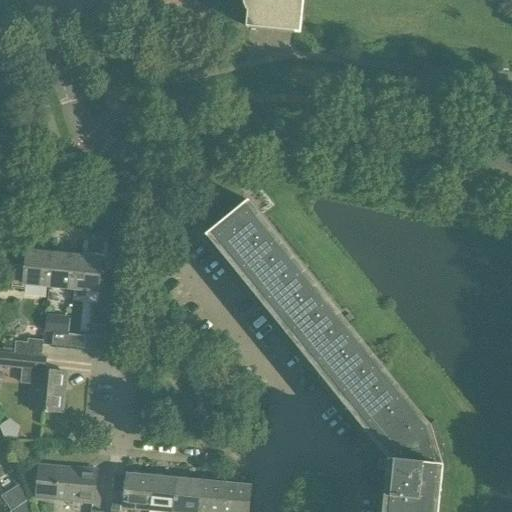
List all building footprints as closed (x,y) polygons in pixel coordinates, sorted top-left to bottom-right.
[(511,0),(253,0),(250,29),(294,34),(297,0),(511,0)] [(297,348),(388,461),(388,462),(387,462),(387,463),(379,462),(378,466),(373,466),(368,469),(367,477),(371,482),(385,483),(382,511),(438,511),(443,466),(430,426),(340,314),(335,317),(245,206),(211,234),(301,345),(297,348)] [(24,290),(24,285),(48,287),(52,254),(27,251),(25,267),(14,265),(11,288),(24,290)] [(76,257),(52,254),(48,287),(73,290),(76,257)] [(101,259),(76,257),(73,290),(98,292),(101,259)] [(46,324),(45,333),(53,334),(52,346),(67,347),(68,336),(69,326),(46,324)] [(68,336),(67,347),(83,349),(84,337),(68,336)] [(15,342),(14,354),(27,355),(42,357),(43,341),(27,339),(27,343),(15,342)] [(26,369),(27,355),(14,354),(0,352),(0,366),(22,369),(26,369)] [(46,357),(42,357),(27,355),(26,369),(22,369),(20,384),(30,385),(28,410),(61,413),(66,365),(46,363),(46,357)] [(36,499),(93,506),(97,472),(39,466),(36,499)] [(123,511),(124,508),(148,510),(152,477),(127,475),(125,492),(113,491),(110,511),(123,511)] [(172,511),(176,480),(152,477),(148,510),(164,511),(172,511)] [(172,511),(197,511),(201,482),(176,480),(172,511)] [(222,511),(225,484),(201,482),(197,511),(222,511)] [(247,511),(250,487),(225,484),(222,511),(247,511)]
